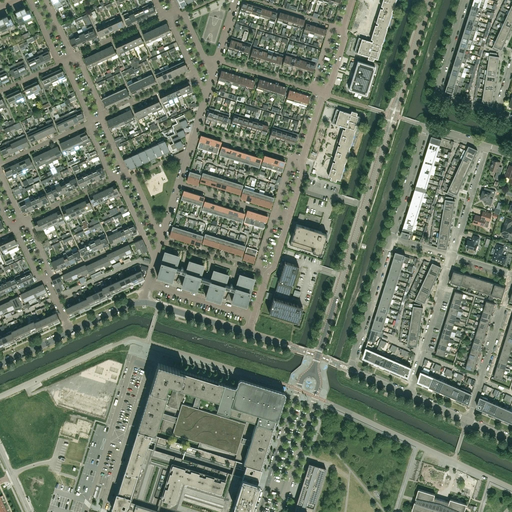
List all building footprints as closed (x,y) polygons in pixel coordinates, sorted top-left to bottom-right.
[(59,0),(51,0),(53,4),(56,11),(58,10),(58,8),(63,6),(59,0)] [(393,10),(395,0),(382,0),(381,6),(381,7),(381,9),(380,8),(376,23),(376,25),(375,25),(371,39),(370,41),(358,38),(354,52),(368,56),(367,59),(373,61),(374,58),(377,59),(382,45),(381,45),(382,43),(387,29),(386,28),(387,26),(388,26),(392,12),(391,12),(392,10),(393,10)] [(485,8),(487,4),(474,0),(473,5),(483,8),(485,8)] [(245,13),(248,3),(243,2),(240,10),(240,11),(245,13)] [(156,12),(152,5),(151,3),(147,5),(151,15),(156,12)] [(151,15),(147,5),(142,7),(146,17),(151,15)] [(146,17),(142,7),(137,9),(138,11),(142,19),(146,17)] [(30,17),(31,16),(28,10),(26,11),(24,8),(20,10),(26,23),(27,22),(31,20),(30,17)] [(142,19),(138,11),(137,9),(133,11),(134,14),(137,21),(142,19)] [(26,23),(20,10),(16,12),(17,15),(14,16),(17,23),(18,22),(19,22),(20,25),(24,23),(25,24),(25,23),(26,23)] [(132,23),(129,16),(128,12),(123,15),(128,25),(132,23)] [(137,21),(134,14),(129,16),(132,23),(137,21)] [(14,24),(11,18),(8,19),(7,16),(2,18),(8,30),(9,29),(13,27),(12,25),(13,24),(14,24)] [(124,25),(120,18),(119,16),(115,18),(116,20),(119,28),(124,25)] [(119,28),(116,20),(111,22),(114,30),(119,28)] [(114,30),(111,22),(106,24),(110,32),(114,30)] [(170,32),(166,23),(162,26),(166,34),(170,32)] [(309,33),(311,25),(306,23),(303,34),(308,35),(309,33)] [(479,27),(477,26),(467,23),(466,28),(478,31),(479,27)] [(110,32),(106,24),(102,27),(105,34),(110,32)] [(105,34),(102,27),(101,25),(96,27),(97,29),(100,36),(105,34)] [(97,36),(93,29),(92,26),(87,28),(88,30),(92,39),(97,36)] [(166,34),(162,26),(157,28),(161,36),(166,34)] [(161,36),(157,28),(152,30),(156,39),(161,36)] [(326,33),(327,29),(327,30),(321,28),(318,36),(323,37),(325,33),(326,33)] [(477,36),(478,31),(466,28),(464,32),(477,36)] [(92,39),(88,30),(83,32),(87,41),(92,39)] [(156,39),(152,30),(148,32),(152,41),(156,39)] [(87,41),(83,32),(78,34),(82,43),(87,41)] [(152,41),(148,32),(143,34),(147,43),(152,41)] [(475,41),(477,36),(464,32),(463,37),(475,41)] [(82,43),(78,34),(74,36),(78,45),(82,43)] [(143,43),(139,34),(134,37),(138,45),(143,43)] [(78,45),(74,36),(69,38),(73,47),(78,45)] [(138,45),(134,37),(130,39),(134,47),(138,45)] [(233,50),(237,39),(231,37),(229,46),(227,51),(228,51),(228,48),(233,50)] [(474,45),(475,41),(463,37),(462,41),(472,44),(474,45)] [(134,47),(130,39),(125,41),(129,49),(134,47)] [(238,51),(241,40),(237,39),(233,50),(238,51)] [(243,53),(246,42),(241,40),(238,51),(243,53)] [(255,58),(258,47),(256,47),(258,41),(255,40),(253,46),(252,49),(249,59),(250,57),(255,58)] [(129,49),(125,41),(120,43),(124,52),(129,49)] [(501,49),(504,45),(496,41),(493,48),(498,51),(499,48),(501,49)] [(243,53),(248,54),(252,43),(246,42),(243,53)] [(124,52),(120,43),(115,45),(119,54),(124,52)] [(116,54),(112,46),(107,48),(111,57),(112,60),(118,57),(117,54),(116,54)] [(260,60),(263,48),(258,47),(255,58),(260,60)] [(111,57),(107,48),(102,50),(106,59),(111,57)] [(265,61),(268,50),(263,48),(260,60),(265,61)] [(51,59),(50,57),(51,57),(48,51),(44,53),(42,49),(39,51),(44,62),(51,59)] [(106,59),(102,50),(98,52),(102,61),(106,59)] [(270,63),(273,51),(268,50),(265,61),(270,63)] [(44,62),(39,51),(37,52),(38,55),(34,56),(38,65),(44,62)] [(274,64),(278,53),(273,51),(270,63),(274,64)] [(471,54),(469,54),(459,51),(457,55),(467,58),(470,59),(471,54)] [(102,61),(98,52),(93,54),(97,63),(102,61)] [(288,65),(291,56),(291,54),(286,52),(285,56),(282,66),(283,64),(288,65)] [(280,63),(283,55),(278,53),(274,64),(280,66),(280,63)] [(295,58),(296,55),(292,53),(291,54),(291,56),(288,65),(293,67),(295,58)] [(498,62),(499,57),(496,56),(497,54),(491,53),(489,61),(498,62)] [(97,63),(93,54),(88,57),(92,65),(97,63)] [(38,65),(34,56),(33,55),(29,57),(29,56),(26,57),(30,66),(31,66),(32,69),(36,67),(36,66),(38,65)] [(92,65),(88,57),(84,59),(88,67),(92,65)] [(302,70),(306,59),(301,57),(300,59),(298,68),(302,70)] [(307,71),(311,60),(306,59),(302,70),(307,71)] [(26,69),(22,60),(19,62),(20,63),(16,65),(20,75),(27,72),(26,70),(26,69)] [(315,69),(317,62),(311,60),(307,71),(312,73),(314,68),(315,69)] [(188,69),(184,61),(179,63),(183,72),(188,69)] [(358,61),(349,89),(366,94),(375,66),(358,61)] [(183,72),(179,63),(174,65),(178,74),(183,72)] [(20,75),(16,65),(15,64),(8,67),(12,76),(13,75),(14,78),(20,75)] [(173,76),(169,67),(168,65),(164,67),(165,69),(169,78),(173,76)] [(178,74),(174,65),(169,67),(173,76),(178,74)] [(9,77),(5,68),(0,70),(0,77),(3,83),(9,80),(8,78),(9,77)] [(66,78),(63,70),(62,71),(61,69),(55,72),(60,83),(62,81),(62,80),(66,78)] [(169,78),(165,69),(160,72),(164,80),(169,78)] [(225,81),(228,72),(221,70),(219,79),(218,80),(225,83),(225,81)] [(60,83),(55,72),(48,75),(52,84),(56,82),(57,84),(60,83)] [(164,80),(160,72),(155,74),(159,82),(164,80)] [(232,83),(235,74),(228,72),(225,81),(232,83)] [(156,82),(152,74),(147,76),(151,85),(156,82)] [(239,85),(241,76),(235,74),(232,83),(232,85),(238,87),(238,85),(239,85)] [(52,84),(48,75),(42,78),(43,80),(42,80),(46,89),(49,88),(48,86),(52,84)] [(151,85),(147,76),(142,78),(146,87),(151,85)] [(245,87),(248,78),(241,76),(239,85),(245,87)] [(146,87),(142,78),(137,80),(141,89),(146,87)] [(252,89),(254,82),(255,80),(248,78),(245,87),(252,89)] [(263,90),(266,81),(259,79),(256,88),(263,90)] [(141,89),(137,80),(133,82),(137,91),(141,89)] [(270,92),(273,83),(266,81),(263,90),(270,92)] [(42,92),(38,83),(38,84),(37,82),(30,84),(35,96),(36,95),(34,92),(38,90),(40,94),(42,92)] [(137,91),(133,82),(128,85),(132,93),(137,91)] [(192,92),(188,82),(183,85),(186,92),(187,94),(192,92)] [(276,94),(279,85),(273,83),(270,92),(276,94)] [(449,83),(446,90),(460,94),(462,87),(459,86),(449,83)] [(35,96),(30,84),(24,87),(25,89),(24,90),(28,99),(35,96)] [(186,92),(183,85),(178,87),(182,94),(186,92)] [(286,92),(287,87),(279,85),(276,94),(283,96),(285,91),(286,92)] [(129,96),(126,87),(121,90),(125,98),(129,96)] [(183,97),(182,94),(178,87),(174,89),(177,96),(178,99),(183,97)] [(177,96),(174,89),(169,91),(172,99),(173,101),(178,99),(177,96)] [(25,100),(21,91),(20,92),(19,90),(13,93),(17,102),(21,100),(22,102),(25,100)] [(125,98),(121,90),(116,92),(120,100),(125,98)] [(294,101),(296,92),(289,90),(286,99),(294,101)] [(172,99),(169,91),(164,93),(168,101),(169,103),(170,105),(174,103),(173,101),(172,99)] [(120,100),(116,92),(111,94),(115,103),(120,100)] [(300,103),(303,94),(296,92),(294,101),(300,103)] [(17,102),(13,93),(6,95),(7,98),(11,107),(14,106),(12,103),(16,101),(17,102)] [(168,101),(164,93),(159,95),(164,105),(169,103),(168,101)] [(115,103),(111,94),(107,96),(111,105),(115,103)] [(306,106),(308,100),(309,101),(311,96),(303,94),(300,103),(300,104),(306,106)] [(111,105),(107,96),(102,98),(106,107),(111,105)] [(162,109),(158,99),(153,101),(157,111),(162,109)] [(157,111),(153,101),(148,103),(151,111),(153,113),(157,111)] [(151,111),(148,103),(143,106),(147,113),(151,111)] [(147,113),(143,106),(139,108),(143,118),(148,115),(147,113)] [(143,118),(139,108),(134,110),(138,120),(143,118)] [(84,117),(80,109),(77,111),(76,109),(74,110),(79,121),(84,119),(83,117),(84,117)] [(350,147),(355,133),(354,133),(355,130),(355,131),(360,116),(356,115),(357,113),(351,111),(350,113),(339,110),(336,109),(332,123),(335,124),(344,127),(343,129),(338,143),(339,143),(338,145),(333,160),(334,160),(333,162),(332,162),(328,176),(331,177),(330,179),(336,181),(336,179),(340,180),(344,165),(344,163),(345,163),(349,149),(350,147)] [(79,121),(74,110),(69,112),(74,124),(79,121)] [(135,120),(130,110),(126,112),(130,122),(135,120)] [(211,120),(214,112),(209,110),(207,117),(206,121),(206,118),(208,119),(208,120),(211,121),(211,120)] [(221,123),(224,113),(225,113),(219,111),(219,113),(216,121),(221,123)] [(74,124),(69,112),(64,115),(69,126),(74,124)] [(130,122),(126,112),(121,114),(124,122),(125,124),(130,122)] [(226,124),(228,118),(229,114),(225,113),(224,113),(221,123),(226,124)] [(236,125),(239,115),(234,113),(231,125),(231,123),(236,125)] [(124,122),(121,114),(116,116),(120,124),(124,122)] [(69,126),(64,115),(59,117),(60,118),(64,128),(69,126)] [(188,124),(184,115),(175,119),(177,123),(172,125),(173,128),(181,125),(182,127),(188,124)] [(120,124),(116,116),(112,119),(116,128),(121,126),(120,124)] [(246,128),(249,120),(249,117),(244,116),(241,126),(246,128)] [(64,128),(60,118),(57,120),(56,119),(54,120),(57,127),(58,126),(60,132),(64,130),(63,129),(64,128)] [(56,130),(54,126),(55,126),(51,119),(45,122),(47,124),(51,133),(56,130)] [(116,128),(112,119),(107,121),(111,131),(116,128)] [(46,135),(41,124),(39,125),(40,128),(37,130),(41,137),(46,135)] [(51,133),(47,124),(47,125),(44,127),(43,124),(41,124),(46,135),(51,133)] [(185,135),(183,130),(182,127),(181,125),(173,128),(172,129),(175,133),(170,136),(171,139),(179,136),(179,137),(185,135)] [(275,138),(278,128),(273,126),(272,130),(269,139),(270,137),(275,138)] [(41,137),(37,130),(36,127),(31,129),(31,128),(36,140),(41,137)] [(36,140),(31,128),(29,129),(30,131),(26,132),(28,138),(29,138),(31,142),(36,140)] [(280,140),(283,129),(278,128),(275,138),(280,140)] [(284,141),(288,131),(287,131),(283,130),(283,129),(280,140),(284,141)] [(289,143),(292,135),(293,132),(288,131),(284,141),(289,143)] [(90,141),(86,134),(85,132),(80,134),(85,145),(87,145),(86,143),(90,141)] [(294,144),(296,140),(297,140),(299,134),(293,132),(292,135),(289,143),(294,144)] [(27,140),(24,134),(19,136),(20,139),(23,147),(29,145),(27,141),(27,140)] [(85,145),(80,134),(75,137),(79,146),(82,145),(83,146),(85,145)] [(202,149),(206,137),(201,135),(199,141),(197,148),(202,149)] [(183,145),(181,140),(179,137),(179,136),(171,139),(173,143),(170,145),(172,150),(183,145)] [(79,146),(75,137),(70,139),(75,150),(80,148),(79,146)] [(207,151),(211,139),(206,137),(202,149),(207,151)] [(439,147),(441,139),(432,137),(430,144),(439,147)] [(23,147),(20,139),(17,141),(16,138),(14,139),(19,149),(23,147)] [(19,149),(14,139),(12,140),(9,141),(9,140),(10,144),(14,151),(19,149)] [(75,150),(70,139),(65,141),(70,152),(75,150)] [(212,152),(216,140),(211,139),(207,151),(212,152)] [(14,151),(10,144),(9,140),(4,143),(9,154),(14,151)] [(217,154),(221,142),(216,140),(212,152),(217,154)] [(70,152),(65,141),(60,143),(62,147),(61,148),(64,155),(67,154),(65,151),(69,150),(70,152)] [(169,151),(164,141),(157,144),(162,154),(163,154),(162,153),(164,152),(164,154),(169,151)] [(9,154),(4,143),(2,144),(2,145),(0,146),(0,149),(2,154),(3,154),(4,156),(9,154)] [(162,154),(157,144),(151,147),(155,158),(156,157),(155,156),(157,156),(157,157),(162,154)] [(62,153),(60,150),(59,150),(57,146),(52,149),(57,159),(59,158),(58,155),(62,153)] [(475,155),(477,150),(469,146),(467,151),(475,155)] [(155,158),(151,147),(144,150),(149,161),(148,159),(150,159),(151,160),(155,158)] [(57,159),(52,149),(48,151),(51,158),(52,161),(57,159)] [(149,161),(144,150),(137,153),(142,164),(142,163),(143,162),(144,163),(149,161)] [(51,158),(48,151),(43,153),(47,164),(49,163),(48,160),(51,158)] [(473,159),(475,155),(467,151),(465,155),(473,159)] [(47,164),(43,153),(38,155),(42,165),(41,163),(44,161),(46,165),(47,164)] [(142,164),(137,153),(130,156),(135,167),(135,166),(136,165),(137,166),(142,164)] [(42,165),(38,155),(33,158),(35,162),(34,162),(37,169),(39,168),(39,167),(42,165)] [(267,167),(270,157),(265,155),(262,165),(267,167)] [(471,163),(473,159),(465,155),(463,160),(471,163)] [(135,167),(130,156),(123,160),(124,161),(128,169),(130,168),(130,169),(135,167)] [(35,168),(31,161),(31,162),(29,158),(24,160),(28,170),(32,168),(33,169),(35,168)] [(28,170),(24,160),(19,162),(24,173),(26,172),(25,171),(28,170)] [(282,171),(285,161),(280,160),(277,170),(282,171)] [(469,168),(471,163),(463,160),(461,164),(469,168)] [(499,179),(502,170),(498,169),(500,162),(496,161),(493,160),(490,170),(497,172),(495,178),(499,179)] [(24,173),(19,162),(14,164),(19,174),(21,173),(22,174),(24,173)] [(19,174),(14,164),(9,167),(14,177),(16,176),(16,175),(19,174)] [(467,172),(469,168),(461,164),(459,168),(467,172)] [(104,173),(101,166),(96,169),(100,178),(105,175),(104,174),(104,173)] [(14,177),(9,167),(4,169),(5,171),(8,179),(12,177),(12,179),(14,178),(14,177)] [(465,176),(467,172),(459,168),(457,173),(465,176)] [(100,178),(96,169),(91,171),(95,180),(100,178)] [(95,180),(91,171),(87,173),(91,182),(95,180)] [(192,183),(195,173),(190,172),(189,172),(187,181),(192,183)] [(91,182),(87,173),(86,173),(87,174),(82,176),(86,184),(91,182)] [(197,184),(200,175),(195,173),(192,183),(197,184)] [(463,181),(465,176),(457,173),(455,177),(463,181)] [(86,184),(82,176),(77,179),(80,185),(80,184),(81,186),(86,184)] [(78,184),(74,177),(69,179),(73,188),(78,186),(77,184),(78,184)] [(461,185),(463,181),(455,177),(453,181),(461,185)] [(73,188),(69,179),(64,181),(68,191),(73,188)] [(68,191),(64,181),(60,184),(64,193),(68,191)] [(459,190),(461,185),(453,181),(451,186),(459,190)] [(64,193),(60,184),(59,184),(60,185),(56,187),(59,195),(64,193)] [(120,195),(116,187),(115,185),(110,188),(114,197),(120,195)] [(457,194),(459,190),(451,186),(447,193),(453,196),(454,193),(457,194)] [(59,195),(56,187),(51,189),(55,197),(59,195)] [(490,198),(490,195),(494,196),(496,191),(484,187),(481,198),(486,200),(485,203),(491,205),(493,199),(490,198)] [(114,197),(110,188),(105,190),(109,198),(113,196),(114,197)] [(246,200),(249,190),(244,188),(241,198),(246,200)] [(55,197),(51,189),(46,191),(48,198),(49,197),(50,199),(55,197)] [(109,198),(105,190),(100,192),(104,201),(105,204),(107,203),(106,200),(109,198)] [(104,201),(100,192),(95,194),(99,203),(104,201)] [(47,200),(45,194),(40,196),(43,204),(48,202),(47,200)] [(99,203),(95,194),(90,197),(91,199),(90,199),(93,205),(99,203)] [(43,204),(40,196),(35,198),(38,206),(43,204)] [(270,207),(273,198),(268,196),(265,206),(270,207)] [(454,206),(455,201),(452,201),(452,198),(446,197),(445,205),(454,206)] [(38,206),(35,198),(30,200),(33,208),(38,206)] [(29,211),(25,203),(23,199),(17,201),(20,207),(21,207),(23,211),(24,213),(29,211)] [(92,208),(89,201),(88,202),(87,199),(82,202),(86,210),(92,208)] [(33,208),(30,200),(25,203),(29,211),(33,208)] [(82,214),(82,212),(86,210),(82,202),(77,204),(82,214)] [(82,214),(77,204),(73,206),(77,216),(82,214)] [(77,216),(73,206),(68,209),(72,218),(77,216)] [(421,212),(419,211),(410,208),(408,213),(418,216),(420,216),(421,212)] [(72,218),(68,209),(63,211),(64,213),(63,213),(66,220),(71,217),(72,218)] [(249,224),(253,212),(247,210),(244,222),(249,224)] [(63,219),(61,213),(60,213),(59,211),(54,213),(58,223),(58,222),(63,219)] [(254,226),(257,213),(253,212),(249,224),(254,226)] [(489,223),(491,214),(483,212),(481,217),(475,215),(473,223),(474,223),(474,224),(476,224),(477,224),(483,226),(485,222),(489,223)] [(58,223),(54,213),(49,215),(53,225),(58,223)] [(259,227),(262,215),(257,213),(254,226),(259,227)] [(53,225),(49,215),(44,218),(48,227),(53,225)] [(264,229),(268,216),(262,215),(259,227),(264,229)] [(48,227),(44,218),(39,220),(44,230),(48,227)] [(511,226),(510,226),(511,221),(511,220),(506,219),(505,225),(504,225),(502,234),(504,235),(503,239),(511,241),(511,239),(511,226)] [(44,230),(39,220),(34,222),(35,225),(38,232),(44,230)] [(136,231),(133,224),(128,227),(132,235),(137,233),(136,231)] [(320,254),(327,233),(296,224),(290,245),(320,254)] [(175,238),(178,228),(173,226),(170,236),(175,238)] [(132,235),(128,227),(123,229),(127,238),(132,235)] [(127,238),(123,229),(118,231),(122,240),(127,238)] [(122,240),(118,231),(113,233),(113,232),(112,232),(117,242),(122,240)] [(412,240),(414,235),(412,234),(403,231),(401,236),(412,240)] [(117,242),(112,232),(107,235),(110,242),(111,242),(112,244),(117,242)] [(108,242),(105,236),(101,237),(100,234),(98,235),(100,238),(99,238),(103,247),(108,244),(107,242),(108,242)] [(199,245),(202,236),(197,234),(194,244),(199,245)] [(18,243),(17,241),(16,241),(13,236),(9,239),(13,248),(18,246),(17,244),(18,243)] [(468,240),(466,247),(469,248),(468,252),(474,254),(475,250),(476,250),(478,243),(479,237),(474,236),(472,242),(468,240)] [(98,249),(94,240),(93,237),(91,238),(92,240),(89,242),(93,251),(98,249)] [(103,247),(99,238),(94,240),(98,249),(103,247)] [(13,248),(9,239),(4,241),(8,250),(13,248)] [(144,246),(143,244),(143,242),(141,239),(135,242),(140,253),(147,250),(144,246)] [(8,250),(4,241),(0,242),(0,245),(1,248),(0,248),(1,251),(2,251),(3,253),(8,250)] [(93,251),(89,242),(84,244),(88,254),(93,251)] [(88,254),(84,244),(78,247),(82,254),(83,256),(88,254)] [(132,252),(129,245),(118,250),(121,257),(132,252)] [(501,255),(503,247),(497,245),(492,260),(504,263),(506,257),(501,255)] [(248,261),(252,248),(247,247),(243,259),(248,261)] [(253,262),(257,250),(252,248),(248,261),(253,262)] [(80,256),(78,250),(72,252),(76,261),(81,259),(80,256)] [(121,257),(118,250),(107,255),(111,263),(110,262),(121,257)] [(76,261),(72,252),(72,251),(67,254),(71,263),(76,261)] [(399,258),(401,253),(396,252),(395,257),(394,259),(403,262),(404,260),(399,258)] [(210,280),(200,277),(203,267),(189,262),(186,271),(182,270),(182,269),(183,267),(181,266),(180,269),(176,268),(176,267),(179,257),(164,253),(157,276),(172,281),(175,271),(181,273),(176,281),(176,282),(182,283),(182,286),(196,290),(199,281),(209,284),(205,297),(220,301),(224,288),(230,290),(226,299),(231,301),(246,305),(254,280),(239,276),(236,288),(235,288),(231,287),(231,286),(232,284),(231,283),(229,286),(225,285),(225,284),(228,276),(224,275),(213,271),(211,280),(210,280)] [(410,258),(405,256),(405,255),(401,253),(399,258),(404,260),(403,262),(408,264),(410,258)] [(71,263),(67,254),(61,256),(62,257),(66,265),(71,263)] [(111,263),(107,255),(107,256),(101,259),(101,260),(97,262),(100,268),(111,263)] [(62,257),(57,259),(61,268),(66,265),(62,257)] [(61,268),(57,259),(52,262),(54,268),(55,268),(56,270),(61,268)] [(299,266),(284,261),(269,313),(298,322),(303,307),(287,302),(289,297),(297,271),(299,266)] [(100,268),(97,262),(93,264),(92,263),(86,266),(85,265),(89,273),(100,268)] [(439,272),(441,267),(433,263),(431,268),(439,272)] [(89,273),(85,265),(74,270),(77,277),(88,272),(89,273)] [(437,276),(439,272),(431,268),(429,272),(437,276)] [(34,281),(30,272),(29,270),(24,272),(25,275),(29,283),(31,282),(34,281)] [(77,277),(74,270),(63,275),(66,282),(77,277)] [(144,278),(141,270),(135,273),(139,281),(142,279),(144,278)] [(456,283),(459,272),(454,271),(450,281),(456,283)] [(435,280),(437,276),(429,272),(427,276),(435,280)] [(461,285),(464,274),(459,272),(456,283),(461,285)] [(139,281),(135,273),(130,275),(133,284),(139,281)] [(466,286),(469,275),(464,274),(461,285),(466,286)] [(29,283),(25,275),(20,277),(24,285),(29,283)] [(133,284),(130,275),(124,278),(128,286),(133,284)] [(471,288),(475,277),(469,275),(466,286),(471,288)] [(433,285),(435,280),(427,276),(424,281),(433,285)] [(24,285),(20,277),(15,279),(15,278),(14,278),(18,286),(19,288),(24,285)] [(64,288),(59,277),(52,280),(57,291),(64,288)] [(476,290),(480,279),(475,277),(471,288),(476,290)] [(18,286),(14,278),(9,280),(13,289),(18,286)] [(128,286),(124,278),(119,281),(122,289),(128,286)] [(482,291),(485,280),(480,279),(476,290),(482,291)] [(487,293),(490,282),(485,280),(482,291),(487,293)] [(11,290),(7,281),(2,284),(6,292),(11,290)] [(122,289),(119,281),(113,283),(117,291),(122,289)] [(431,289),(433,285),(424,281),(422,285),(431,289)] [(492,294),(495,284),(490,282),(487,293),(492,294)] [(117,291),(113,283),(108,286),(112,294),(117,291)] [(46,291),(43,284),(32,289),(35,296),(46,291)] [(497,296),(500,285),(495,284),(492,294),(497,296)] [(429,293),(431,289),(422,285),(420,290),(429,293)] [(502,298),(506,287),(500,285),(497,296),(502,298)] [(112,294),(108,286),(102,288),(107,297),(106,296),(112,294)] [(107,297),(102,288),(103,289),(98,292),(101,300),(107,297)] [(35,296),(32,289),(21,294),(24,301),(35,296)] [(427,298),(429,293),(420,290),(418,294),(427,298)] [(462,298),(464,294),(455,291),(453,297),(466,301),(467,299),(462,298)] [(101,300),(98,292),(92,294),(96,302),(101,300)] [(96,302),(92,294),(87,297),(91,306),(91,305),(96,302)] [(425,302),(427,298),(418,294),(415,301),(421,303),(422,301),(425,302)] [(20,303),(17,296),(10,299),(11,301),(14,308),(15,311),(21,308),(19,303),(20,303)] [(91,306),(87,297),(86,297),(87,298),(82,301),(85,309),(91,306)] [(14,308),(11,301),(0,306),(3,313),(11,309),(14,308)] [(85,309),(82,301),(76,303),(80,311),(85,309)] [(459,308),(460,304),(452,302),(450,307),(463,311),(463,310),(459,308)] [(80,311),(76,303),(71,306),(75,314),(80,311)] [(422,313),(423,308),(420,307),(420,305),(414,304),(413,311),(422,313)] [(391,309),(389,308),(379,305),(378,310),(387,313),(390,313),(391,309)] [(492,314),(493,309),(480,305),(480,306),(484,308),(483,311),(492,314)] [(75,314),(71,306),(65,308),(69,316),(75,314)] [(60,321),(56,312),(55,311),(53,312),(54,314),(51,315),(54,323),(60,321)] [(456,319),(457,315),(449,312),(447,317),(460,321),(460,320),(456,319)] [(54,323),(51,315),(50,313),(47,314),(48,316),(45,318),(49,326),(54,323)] [(490,319),(477,315),(475,314),(474,316),(481,318),(480,322),(488,324),(490,319)] [(49,326),(45,318),(44,316),(42,317),(43,319),(40,320),(43,328),(49,326)] [(43,328),(40,320),(39,318),(36,319),(37,321),(34,323),(34,321),(38,331),(43,328)] [(38,331),(34,321),(33,319),(30,320),(31,322),(28,324),(32,332),(37,329),(38,331)] [(28,324),(27,322),(25,323),(26,325),(23,326),(26,334),(32,332),(28,324)] [(453,329),(454,325),(445,322),(444,328),(460,333),(461,333),(461,331),(457,330),(453,329)] [(23,326),(22,324),(20,325),(20,327),(17,329),(21,337),(26,334),(23,326)] [(485,335),(487,330),(474,326),(473,327),(478,328),(477,332),(485,335)] [(21,337),(17,329),(16,327),(14,328),(15,330),(12,331),(16,341),(16,339),(21,337)] [(383,335),(384,332),(382,331),(372,328),(369,339),(375,341),(377,333),(383,335)] [(16,341),(12,331),(6,333),(11,343),(16,341)] [(11,343),(6,333),(4,334),(5,336),(2,338),(1,338),(5,346),(11,343)] [(449,339),(451,335),(442,333),(441,338),(453,342),(454,340),(449,339)] [(482,345),(483,340),(471,336),(470,337),(475,339),(473,342),(482,345)] [(446,349),(447,346),(439,343),(437,348),(450,352),(451,351),(446,349)] [(369,360),(373,351),(372,350),(374,345),(368,344),(363,357),(369,360)] [(479,355),(480,350),(467,346),(467,348),(471,349),(470,353),(479,355)] [(378,353),(373,351),(369,360),(374,362),(378,353)] [(384,356),(385,354),(379,351),(378,353),(374,362),(380,365),(384,356)] [(511,358),(509,358),(510,354),(502,351),(500,356),(511,360),(511,358)] [(385,367),(390,356),(385,354),(384,356),(380,365),(385,367)] [(392,357),(390,356),(385,367),(391,370),(395,360),(395,359),(395,358),(392,357)] [(475,366),(477,361),(464,357),(464,358),(468,359),(467,363),(475,366)] [(396,372),(400,363),(401,363),(401,361),(395,359),(395,360),(391,370),(396,372)] [(506,368),(507,364),(498,362),(497,367),(510,371),(510,369),(506,368)] [(246,464),(261,468),(262,467),(262,466),(263,464),(262,464),(263,463),(264,461),(263,461),(264,460),(264,459),(264,458),(265,457),(265,456),(265,455),(267,449),(274,428),(277,421),(285,396),(285,395),(285,394),(285,393),(285,392),(284,392),(284,391),(283,391),(243,379),(242,378),(241,378),(240,378),(239,379),(238,379),(238,380),(238,381),(237,384),(236,385),(236,386),(235,386),(234,386),(225,384),(224,383),(224,384),(222,383),(221,383),(220,382),(219,382),(218,382),(217,381),(215,381),(214,381),(214,380),(213,380),(212,380),(211,380),(211,379),(210,379),(208,379),(208,378),(207,378),(205,378),(204,377),(202,377),(201,376),(201,377),(199,376),(198,375),(198,376),(197,375),(195,374),(195,375),(194,374),(192,374),(191,373),(190,373),(189,373),(188,372),(187,372),(185,372),(185,371),(184,371),(182,371),(182,370),(181,370),(179,370),(179,369),(178,369),(176,369),(175,368),(174,368),(173,368),(174,368),(172,367),(172,368),(171,367),(169,366),(169,367),(169,366),(169,367),(168,366),(167,366),(166,366),(165,365),(164,365),(162,364),(161,364),(159,364),(159,363),(158,363),(158,364),(158,366),(157,366),(157,367),(157,368),(156,368),(156,370),(156,371),(155,371),(155,373),(155,374),(154,375),(154,376),(154,377),(153,378),(153,380),(152,381),(153,381),(152,381),(152,383),(152,384),(151,386),(151,387),(150,389),(150,388),(150,389),(150,390),(149,391),(149,393),(149,394),(148,394),(148,395),(148,396),(148,397),(147,398),(147,400),(146,401),(146,403),(145,404),(145,406),(144,407),(144,409),(144,410),(143,411),(143,413),(142,414),(142,415),(142,416),(141,417),(141,418),(141,419),(141,420),(140,420),(140,421),(140,423),(139,423),(139,424),(140,424),(139,426),(138,427),(139,427),(138,429),(137,430),(155,435),(168,395),(165,394),(168,383),(180,386),(179,389),(219,401),(216,410),(247,420),(251,421),(256,423),(243,463),(246,464)] [(406,365),(401,363),(400,363),(396,372),(402,374),(406,365)] [(408,377),(411,367),(406,365),(402,374),(408,377)] [(424,384),(428,375),(429,373),(422,370),(418,381),(424,384)] [(503,378),(504,375),(495,372),(494,377),(502,380),(502,381),(504,382),(505,379),(503,378)] [(95,374),(7,420),(54,511),(70,511),(72,511),(72,510),(79,511),(82,504),(92,473),(104,477),(132,385),(95,374)] [(429,386),(433,377),(428,375),(424,384),(429,386)] [(435,389),(439,379),(433,377),(429,386),(435,389)] [(440,391),(444,382),(439,379),(435,389),(440,391)] [(446,393),(450,384),(444,382),(440,391),(446,393)] [(451,396),(455,386),(450,384),(446,393),(451,396)] [(461,389),(455,386),(451,396),(457,398),(461,389)] [(462,401),(466,391),(467,390),(461,387),(461,389),(457,398),(462,401)] [(179,410),(184,394),(172,390),(168,406),(179,410)] [(469,403),(472,392),(467,390),(466,391),(462,401),(469,403)] [(483,410),(487,400),(488,399),(481,396),(477,407),(483,410)] [(492,403),(487,400),(483,410),(488,412),(492,403)] [(494,414),(498,405),(492,403),(488,412),(494,414)] [(499,417),(503,407),(498,405),(494,414),(499,417)] [(505,419),(509,410),(503,407),(499,417),(505,419)] [(172,434),(177,418),(165,414),(160,430),(172,434)] [(248,511),(250,508),(251,508),(260,482),(257,482),(261,468),(246,464),(244,470),(242,477),(146,447),(148,440),(150,434),(137,430),(133,443),(118,491),(117,491),(111,509),(113,510),(112,511),(248,511)] [(170,444),(170,445),(170,446),(170,447),(180,450),(181,449),(181,448),(185,449),(184,451),(196,455),(196,452),(197,453),(197,452),(200,453),(199,456),(210,459),(211,457),(215,458),(214,461),(225,464),(225,463),(226,463),(226,462),(226,461),(230,463),(229,465),(244,470),(246,464),(243,463),(241,462),(235,460),(155,435),(150,434),(148,440),(166,445),(166,443),(170,444)] [(235,460),(241,462),(246,444),(240,442),(235,460)] [(311,511),(313,508),(325,468),(309,463),(294,510),(297,510),(296,511),(311,511)] [(447,468),(446,470),(424,464),(424,465),(428,466),(433,468),(433,472),(438,472),(440,473),(440,482),(442,474),(450,476),(448,476),(450,477),(454,477),(456,471),(447,468)] [(463,498),(471,499),(472,483),(468,483),(468,492),(464,492),(463,498)] [(464,511),(467,504),(451,498),(449,502),(434,497),(435,494),(419,489),(416,498),(417,499),(416,502),(415,502),(412,510),(419,511),(464,511)]
